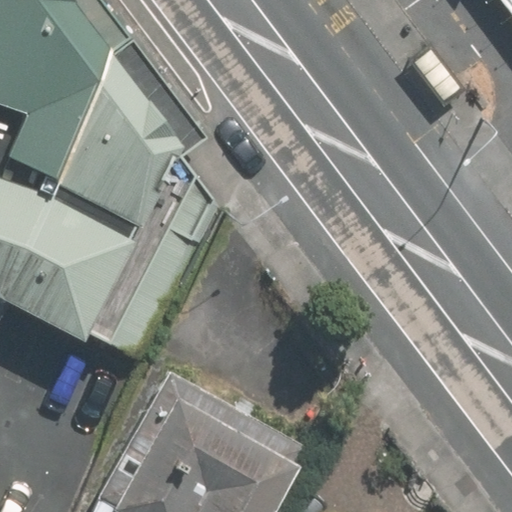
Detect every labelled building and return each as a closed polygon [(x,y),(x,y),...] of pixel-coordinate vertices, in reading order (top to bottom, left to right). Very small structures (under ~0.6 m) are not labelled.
[(0,0),(0,107),(3,109),(0,116),(0,162),(35,176),(95,56),(53,0),(0,0)] [(511,0),(499,0),(511,15),(511,0)] [(460,89),(430,50),(414,62),(444,102),(460,89)] [(25,353),(117,396),(207,214),(100,61),(4,276),(19,283),(3,314),(36,330),(25,353)] [(258,511),(299,438),(161,363),(81,509),(85,511),(258,511)]
